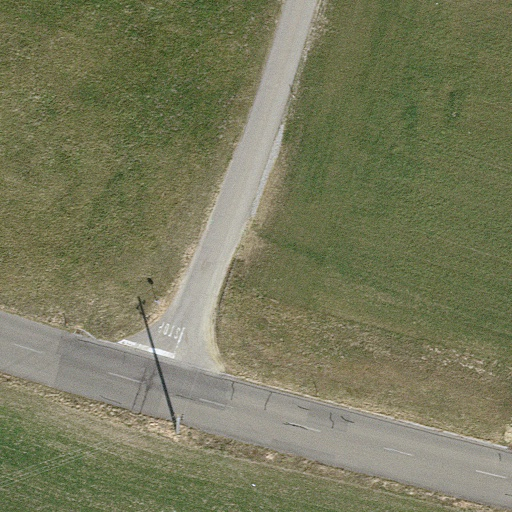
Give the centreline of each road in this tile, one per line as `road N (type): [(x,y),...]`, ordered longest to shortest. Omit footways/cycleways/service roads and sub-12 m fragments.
road 1 (unclassified): [(304,0),(166,391)]
road 2 (unclassified): [(511,478),(166,391)]
road 3 (unclassified): [(166,391),(0,337)]
